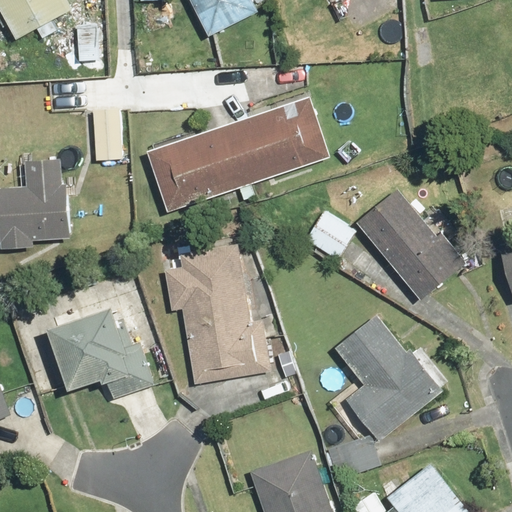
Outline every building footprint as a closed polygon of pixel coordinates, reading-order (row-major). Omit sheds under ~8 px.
[(71,0),(0,0),(0,2),(18,37),(75,7),(71,0)] [(256,0),(193,0),(211,34),(261,9),(256,0)] [(343,0),(335,5),(333,7),(350,36),(392,11),(385,0),(343,0)] [(102,24),(80,24),(80,60),(102,60),(102,24)] [(310,94),(150,148),(171,211),(331,157),(310,94)] [(122,111),(94,111),(95,160),(124,159),(122,111)] [(29,183),(0,184),(0,222),(2,222),(3,245),(36,243),(36,239),(71,237),(69,181),(64,182),(63,156),(27,157),(29,183)] [(401,185),(360,217),(424,298),(469,263),(443,229),(438,233),(401,185)] [(324,211),(307,237),(342,260),(359,234),(324,211)] [(511,237),(502,240),(511,281),(511,237)] [(240,241),(163,253),(172,308),(184,306),(196,383),(273,371),(264,318),(253,320),(240,241)] [(115,303),(51,324),(72,388),(105,377),(106,382),(109,381),(115,398),(156,384),(142,340),(135,342),(126,315),(120,318),(115,303)] [(378,312),(337,345),(367,382),(349,397),(383,439),(447,387),(413,346),(409,349),(378,312)] [(0,416),(13,412),(0,375),(0,416)] [(335,511),(314,447),(252,467),(266,511),(335,511)] [(474,511),(432,460),(378,503),(385,511),(474,511)]
